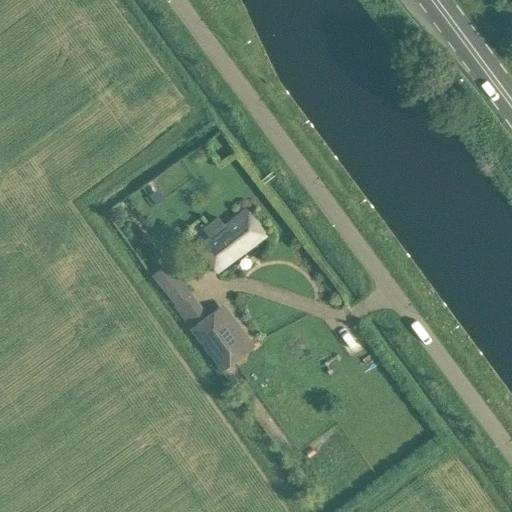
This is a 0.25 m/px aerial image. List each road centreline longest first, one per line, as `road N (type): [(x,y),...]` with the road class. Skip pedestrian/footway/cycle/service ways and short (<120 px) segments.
road 1 (unclassified): [(511,456),(171,0)]
road 2 (primary): [(511,100),(436,0)]
